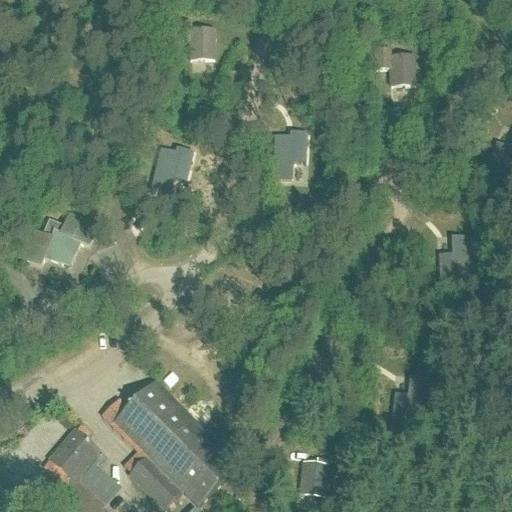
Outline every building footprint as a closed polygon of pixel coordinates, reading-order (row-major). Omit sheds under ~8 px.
[(175,48),(190,48),(190,66),(216,66),(216,35),(191,35),(191,28),(175,28),(175,48)] [(375,74),(390,73),(390,93),(417,92),(415,61),(391,62),(391,54),(374,55),(375,74)] [(273,182),(289,183),(291,183),(292,163),(306,164),(307,138),(293,137),(293,141),(275,140),(275,141),(273,182)] [(511,142),(508,154),(495,149),(486,174),(500,179),(501,175),(511,179),(511,142)] [(150,194),(166,198),(168,199),(172,180),(186,183),(192,157),(178,154),(177,158),(160,154),(150,194)] [(91,254),(99,232),(71,221),(67,232),(51,226),(44,242),(33,237),(22,265),(43,274),(46,265),(63,271),(64,269),(72,265),(75,266),(81,250),(91,254)] [(471,241),(455,242),(452,242),(453,261),(439,262),(440,288),(454,287),(454,284),(472,283),(471,241)] [(141,349),(131,358),(144,372),(154,363),(141,349)] [(429,384),(413,382),(411,382),(409,402),(395,400),(392,426),(406,428),(407,424),(424,426),(424,425),(429,384)] [(200,511),(242,472),(218,448),(227,439),(213,424),(203,433),(158,387),(115,430),(141,456),(124,473),(131,481),(130,482),(160,511),(170,511),(184,498),(197,511),(200,511)] [(103,511),(85,496),(101,478),(97,474),(107,462),(78,437),(46,473),(61,486),(63,501),(54,511),(55,511),(103,511)] [(303,469),(300,499),(327,502),(333,503),(336,478),(329,477),(330,472),(303,469)]
